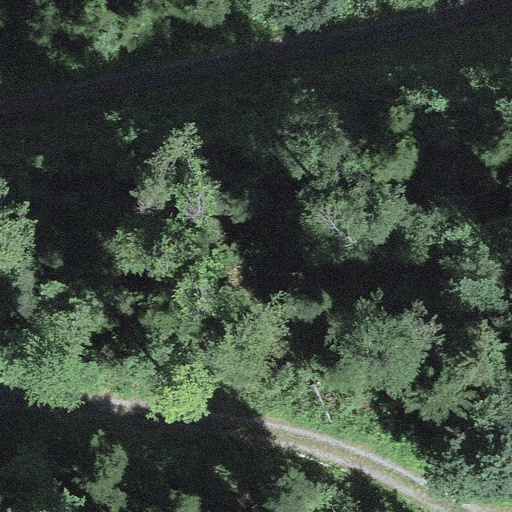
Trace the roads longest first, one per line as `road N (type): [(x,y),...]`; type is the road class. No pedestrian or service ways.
road 1 (track): [(511,9),(0,115)]
road 2 (track): [(0,393),(168,412),(335,445),(402,471),(461,511)]
